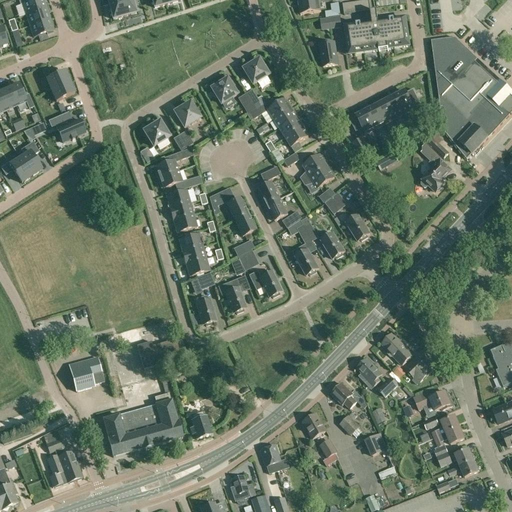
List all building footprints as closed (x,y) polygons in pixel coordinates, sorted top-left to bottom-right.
[(26,16),(46,10),(43,0),(37,0),(29,3),(28,0),(18,0),(20,6),(23,5),(26,16)] [(125,17),(119,0),(100,0),(102,8),(109,7),(113,21),(125,17)] [(132,0),(119,0),(125,17),(136,14),(132,0)] [(166,6),(164,0),(151,0),(154,9),(166,6)] [(299,8),(300,16),(321,13),(318,0),(311,0),(298,2),(298,3),(298,8),(299,8)] [(343,5),(344,16),(345,16),(345,15),(370,12),(371,12),(369,1),(343,5)] [(30,27),(50,21),(48,15),(46,10),(26,16),(30,27)] [(339,18),(330,20),(331,30),(341,28),(339,18)] [(361,26),(345,28),(349,56),(356,55),(356,52),(364,51),(364,54),(365,54),(364,50),(372,49),(372,53),(379,52),(379,53),(380,53),(379,48),(387,47),(388,51),(389,51),(388,50),(395,49),(394,46),(402,45),(402,48),(409,47),(405,20),(390,22),(390,25),(361,29),(361,26)] [(30,27),(34,39),(54,32),(50,21),(30,27)] [(454,39),(431,43),(443,132),(467,162),(478,151),(511,114),(511,96),(475,63),(477,60),(454,39)] [(334,43),(320,46),(323,68),(338,66),(334,43)] [(254,86),(270,76),(260,61),(256,64),(255,62),(248,66),(249,68),(245,71),(254,86)] [(51,92),(70,84),(65,73),(46,81),(51,92)] [(223,105),(238,96),(229,81),(224,83),(223,81),(216,86),(218,87),(213,90),(223,105)] [(70,84),(51,92),(56,103),(75,95),(70,84)] [(8,89),(16,107),(26,103),(29,110),(34,108),(28,95),(24,97),(18,85),(8,89)] [(0,97),(6,112),(16,107),(8,89),(0,92),(0,97)] [(405,92),(395,97),(404,115),(414,110),(415,112),(422,108),(413,90),(406,94),(405,92)] [(254,107),(256,110),(262,107),(260,103),(253,92),(247,95),(254,107)] [(254,107),(247,95),(239,100),(248,115),(256,110),(254,107)] [(395,97),(385,102),(395,120),(404,115),(395,97)] [(268,112),(274,121),(291,110),(289,107),(290,106),(287,101),(286,102),(285,101),(276,106),(273,100),(269,102),(262,107),(266,114),(268,112)] [(385,102),(376,107),(385,125),(395,120),(385,102)] [(185,105),(178,109),(179,111),(175,114),(184,129),(200,120),(190,104),(186,107),(185,105)] [(255,121),(266,114),(262,107),(256,110),(251,114),(255,121)] [(376,107),(366,112),(375,130),(385,125),(376,107)] [(274,121),(280,130),(298,119),(294,113),(293,114),(291,110),(274,121)] [(366,112),(356,117),(358,121),(352,124),(355,131),(356,132),(357,131),(360,137),(365,134),(365,135),(375,130),(366,112)] [(67,114),(48,122),(51,129),(56,127),(63,144),(71,141),(77,138),(85,135),(79,121),(73,123),(71,124),(67,114)] [(280,130),(285,139),(303,128),(301,125),(302,124),(298,119),(280,130)] [(144,133),(154,148),(169,139),(160,123),(155,126),(154,124),(147,128),(149,130),(144,133)] [(419,131),(419,130),(418,128),(416,124),(411,127),(411,129),(412,130),(414,134),(419,131)] [(303,128),(285,139),(291,149),(309,138),(308,137),(309,136),(306,131),(305,132),(303,128)] [(406,134),(408,137),(414,134),(412,130),(411,129),(405,132),(406,134)] [(180,137),(187,149),(193,145),(186,133),(180,137)] [(181,152),(187,149),(180,137),(174,140),(181,152)] [(361,139),(353,145),(363,162),(372,156),(361,139)] [(426,145),(423,149),(421,154),(420,156),(430,165),(427,168),(432,172),(423,181),(423,182),(421,185),(421,187),(423,190),(426,190),(429,187),(436,194),(444,185),(441,182),(451,172),(441,163),(449,155),(439,146),(437,147),(430,140),(425,145),(426,145)] [(154,161),(147,150),(140,154),(147,165),(154,161)] [(191,150),(178,155),(180,162),(193,157),(191,150)] [(19,157),(32,178),(42,171),(30,153),(20,159),(19,157)] [(288,168),(300,161),(296,155),(284,162),(288,168)] [(32,178),(19,157),(9,164),(21,184),(32,178)] [(283,162),(280,157),(274,160),(278,166),(283,162)] [(301,180),(303,183),(327,168),(327,167),(328,166),(325,161),(324,162),(320,157),(303,167),(307,173),(301,180)] [(158,176),(159,180),(179,173),(175,162),(156,169),(156,170),(155,171),(157,176),(158,176)] [(381,173),(388,169),(384,162),(377,166),(381,173)] [(327,168),(303,183),(306,187),(314,184),(317,190),(335,179),(331,174),(333,173),(329,168),(328,169),(327,168)] [(265,184),(280,176),(277,169),(262,176),(265,184)] [(179,173),(159,180),(161,183),(159,184),(162,190),(163,189),(163,190),(182,183),(179,173)] [(200,178),(186,182),(188,189),(202,185),(200,178)] [(264,200),(267,206),(280,200),(272,184),(259,190),(261,193),(259,193),(263,201),(264,200)] [(324,204),(335,196),(331,190),(320,199),(324,204)] [(170,210),(191,204),(187,192),(167,198),(170,210)] [(212,210),(226,203),(222,193),(209,199),(212,210)] [(324,205),(329,213),(343,203),(337,195),(324,205)] [(235,222),(247,216),(244,209),(246,209),(242,202),(241,202),(239,200),(227,206),(235,222)] [(280,200),(267,206),(270,213),(269,214),(272,221),(274,220),(275,223),(288,217),(280,200)] [(191,204),(170,210),(173,222),(194,216),(191,204)] [(283,223),(287,230),(301,220),(297,214),(283,223)] [(194,216),(173,222),(177,234),(197,228),(194,216)] [(251,223),(247,216),(235,222),(243,238),(255,232),(254,230),(255,229),(252,222),(251,223)] [(367,237),(369,235),(358,217),(346,225),(358,243),(360,241),(361,243),(368,239),(367,237)] [(305,231),(306,230),(304,227),(297,230),(305,244),(311,241),(305,231)] [(311,227),(306,230),(305,231),(311,241),(317,237),(311,227)] [(337,261),(343,257),(342,255),(344,253),(333,235),(321,243),(333,261),(335,259),(337,261)] [(182,254),(203,248),(200,236),(179,242),(182,254)] [(234,251),(237,258),(251,251),(254,250),(250,243),(234,251)] [(206,260),(203,248),(182,254),(183,254),(186,266),(206,260)] [(255,259),(251,251),(237,258),(241,266),(255,259)] [(308,252),(296,259),(306,277),(309,276),(310,278),(317,274),(315,272),(318,270),(308,252)] [(206,260),(186,266),(189,278),(210,272),(206,260)] [(269,299),(272,298),(273,300),(279,296),(278,294),(281,293),(272,274),(260,280),(257,273),(249,277),(256,292),(263,288),(269,299)] [(210,275),(197,280),(201,291),(214,286),(210,275)] [(240,294),(249,290),(244,278),(219,288),(222,296),(225,295),(233,315),(236,314),(237,316),(244,313),(243,311),(246,310),(240,294)] [(202,326),(205,326),(206,328),(213,326),(213,324),(216,323),(210,302),(209,303),(208,300),(206,298),(201,299),(203,304),(197,306),(201,321),(202,326)] [(393,358),(397,361),(402,366),(407,362),(408,361),(412,357),(415,354),(405,344),(403,347),(393,335),(382,346),(388,352),(387,355),(390,358),(393,358)] [(175,341),(153,347),(152,347),(156,362),(157,362),(179,355),(175,341)] [(152,347),(153,347),(151,343),(137,347),(144,370),(158,366),(157,362),(156,362),(152,347)] [(495,349),(490,351),(493,359),(494,358),(499,370),(498,371),(496,371),(503,389),(511,385),(511,345),(511,346),(510,344),(496,350),(495,349)] [(95,388),(94,387),(105,384),(102,376),(102,374),(98,359),(77,364),(71,366),(72,371),(71,372),(77,393),(95,388)] [(406,371),(414,379),(412,381),(416,386),(419,384),(419,385),(431,373),(418,360),(406,371)] [(367,361),(357,369),(362,374),(359,377),(366,384),(368,382),(373,388),(380,382),(378,380),(381,376),(367,361)] [(180,367),(171,371),(175,378),(183,374),(180,367)] [(398,387),(390,379),(377,391),(385,400),(398,387)] [(350,411),(357,403),(361,399),(354,393),(352,395),(342,385),(331,396),(342,407),(344,405),(350,411)] [(453,407),(447,393),(446,394),(445,393),(428,400),(428,401),(426,401),(423,395),(426,394),(413,399),(419,412),(421,411),(432,406),(435,413),(442,410),(442,411),(453,407)] [(119,416),(103,421),(113,458),(143,450),(143,451),(152,448),(182,439),(172,401),(171,402),(169,395),(155,399),(157,406),(156,406),(119,416)] [(511,403),(493,412),(494,413),(491,414),(496,425),(498,424),(499,426),(511,420),(511,403)] [(197,442),(211,437),(204,413),(190,418),(192,424),(191,424),(193,430),(190,431),(192,437),(195,436),(197,442)] [(379,413),(374,415),(378,425),(383,423),(379,413)] [(313,440),(327,432),(317,415),(303,424),(313,440)] [(349,417),(341,426),(351,436),(360,428),(349,417)] [(431,434),(433,440),(446,435),(460,429),(455,417),(441,423),(444,429),(439,431),(431,434)] [(426,432),(439,427),(436,419),(423,424),(426,432)] [(460,429),(446,435),(433,440),(437,449),(435,450),(435,452),(434,453),(436,458),(448,454),(446,448),(445,448),(445,446),(444,443),(449,440),(451,446),(465,440),(460,429)] [(29,430),(1,440),(3,445),(31,435),(29,430)] [(511,431),(503,436),(508,449),(511,446),(511,431)] [(425,432),(419,435),(421,441),(427,439),(425,432)] [(379,436),(366,441),(372,457),(385,451),(379,436)] [(64,448),(61,439),(60,440),(46,445),(50,454),(55,452),(57,458),(65,456),(62,449),(64,448)] [(328,459),(323,462),(326,467),(338,460),(328,443),(321,447),(328,459)] [(276,447),(262,452),(267,468),(270,475),(289,469),(287,461),(281,463),(276,447)] [(460,468),(474,462),(472,458),(473,457),(471,452),(470,453),(469,450),(455,456),(452,458),(454,463),(457,462),(460,468)] [(65,456),(57,458),(47,462),(53,478),(49,479),(53,490),(54,489),(55,490),(59,489),(59,488),(63,486),(63,485),(67,484),(68,485),(70,485),(70,486),(74,484),(74,483),(77,482),(77,483),(81,482),(81,481),(82,480),(82,479),(72,453),(65,456)] [(452,465),(448,454),(436,458),(441,469),(452,465)] [(17,496),(12,484),(11,480),(8,481),(4,471),(5,470),(0,459),(0,458),(0,507),(2,511),(18,504),(15,497),(17,496)] [(474,462),(460,468),(448,472),(450,478),(462,474),(464,479),(478,473),(477,471),(479,471),(477,466),(475,466),(474,462)] [(381,478),(378,479),(388,500),(404,492),(391,465),(378,471),(381,478)] [(236,488),(232,489),(236,503),(238,502),(239,504),(241,505),(245,504),(246,502),(245,500),(256,496),(252,485),(248,487),(245,477),(233,481),(236,488)] [(436,488),(437,489),(439,494),(450,490),(447,484),(436,488)] [(262,498),(251,501),(254,511),(270,511),(266,496),(262,498)] [(375,511),(379,511),(373,497),(366,500),(370,511),(375,511)] [(276,506),(278,511),(288,511),(286,503),(276,506)]
